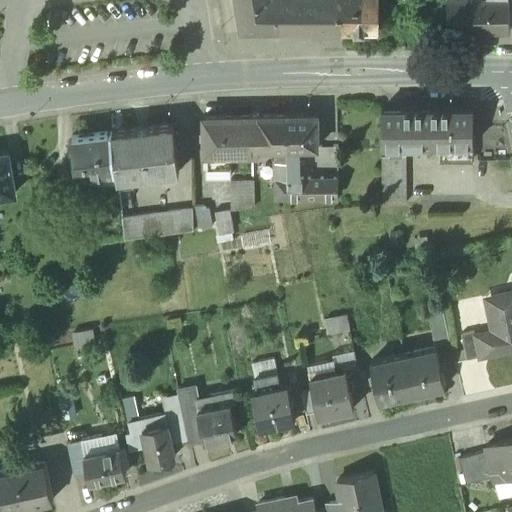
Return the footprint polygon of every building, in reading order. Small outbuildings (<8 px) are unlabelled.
[(337,0),(236,0),(241,27),(341,27),(337,0)] [(337,0),(341,27),(379,27),(379,0),(337,0)] [(447,0),(448,29),(491,28),(489,0),(447,0)] [(509,0),(489,0),(491,28),(510,28),(509,0)] [(473,143),(472,107),(433,108),(432,106),(422,106),(422,108),(382,108),(382,144),(390,144),(403,144),(440,144),(473,143)] [(318,112),(287,113),(288,157),(289,178),(300,177),(301,146),(319,146),(318,112)] [(287,113),(252,114),(253,152),(260,152),(260,148),(278,147),(278,157),(288,157),(287,113)] [(252,114),(205,115),(206,154),(253,152),(252,114)] [(173,125),(113,131),(117,169),(118,177),(178,171),(173,125)] [(113,131),(73,135),(74,150),(69,150),(70,158),(75,158),(77,174),(93,172),(117,169),(113,131)] [(473,159),(473,143),(440,144),(440,160),(473,159)] [(403,153),(403,144),(390,144),(390,153),(390,154),(403,154),(403,153)] [(8,150),(0,151),(0,194),(16,192),(8,150)] [(403,153),(403,154),(390,154),(390,153),(382,153),(382,163),(406,162),(406,153),(403,153)] [(406,203),(406,162),(382,163),(382,203),(406,203)] [(117,169),(93,172),(94,185),(118,182),(118,177),(117,169)] [(300,177),(289,178),(289,197),(339,196),(339,176),(300,177)] [(289,178),(277,178),(277,197),(289,197),(289,178)] [(230,181),(231,208),(254,207),(253,180),(230,181)] [(193,207),(194,229),(213,227),(210,205),(193,207)] [(193,207),(122,216),(125,237),(194,229),(193,207)] [(228,209),(215,211),(219,234),(233,231),(230,212),(228,209)] [(320,295),(343,291),(330,209),(271,219),(281,282),(313,277),(304,223),(314,221),(316,238),(324,237),(327,255),(314,257),(320,295)] [(90,228),(75,230),(77,244),(92,242),(90,228)] [(402,231),(390,233),(392,245),(404,244),(402,231)] [(511,289),(494,294),(497,305),(488,307),(493,329),(475,333),(480,355),(511,347),(511,289)] [(444,311),(430,314),(435,341),(450,337),(444,311)] [(347,317),(326,322),(329,336),(350,331),(347,317)] [(474,329),(462,332),(467,357),(480,355),(475,333),(474,329)] [(437,346),(405,354),(413,393),(446,385),(437,346)] [(354,350),(333,355),(335,365),(336,371),(346,369),(346,370),(358,367),(354,350)] [(405,354),(371,361),(380,400),(413,393),(405,354)] [(328,372),(311,376),(313,389),(318,411),(319,415),(354,407),(346,370),(346,369),(336,371),(335,365),(327,366),(328,372)] [(288,383),(280,385),(278,372),(255,377),(258,390),(253,391),(260,427),(295,419),(288,383)] [(195,385),(179,389),(180,394),(184,413),(190,440),(190,444),(205,441),(199,409),(198,404),(199,403),(195,385)] [(313,389),(302,391),(307,413),(318,411),(313,389)] [(180,394),(169,397),(173,415),(184,413),(180,394)] [(199,403),(198,404),(199,409),(215,406),(214,400),(199,403)] [(215,406),(199,409),(205,441),(238,434),(231,403),(215,406)] [(167,412),(130,420),(132,430),(143,427),(146,444),(150,462),(175,456),(173,444),(167,417),(168,416),(167,412)] [(168,416),(167,417),(173,444),(190,440),(184,413),(173,415),(168,416)] [(132,430),(126,431),(130,448),(146,444),(143,427),(132,430)] [(101,437),(82,441),(88,472),(90,482),(126,474),(120,446),(104,450),(101,437)] [(511,437),(485,444),(487,449),(493,475),(494,478),(511,473),(511,437)] [(82,441),(67,444),(74,476),(88,472),(82,441)] [(487,449),(459,456),(465,482),(493,475),(487,449)] [(0,474),(0,511),(52,501),(44,464),(0,474)] [(380,511),(372,473),(337,480),(341,500),(343,511),(380,511)] [(284,497),(258,503),(259,511),(315,511),(312,498),(285,504),(284,497)] [(343,511),(341,500),(325,504),(327,511),(343,511)]
